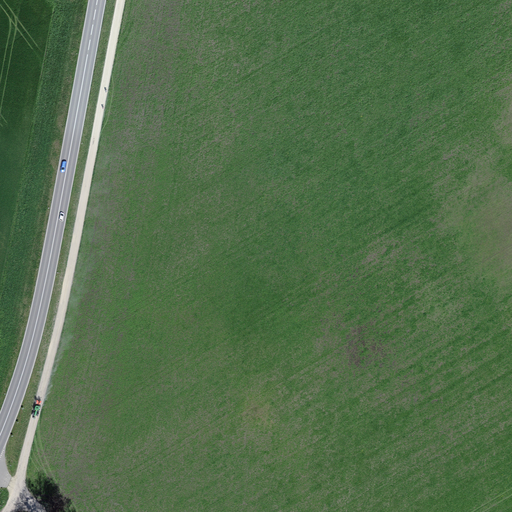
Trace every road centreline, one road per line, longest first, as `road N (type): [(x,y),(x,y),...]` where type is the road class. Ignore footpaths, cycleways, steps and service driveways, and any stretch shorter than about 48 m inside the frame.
road 1 (track): [(119,0),(50,361),(14,491),(0,511)]
road 2 (secondary): [(95,0),(44,279),(0,430)]
road 3 (track): [(0,340),(72,0)]
